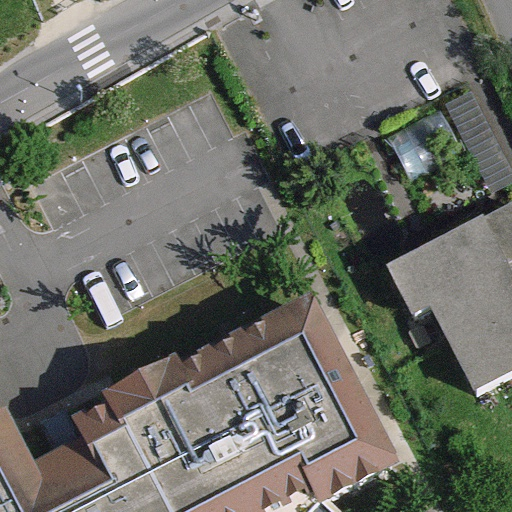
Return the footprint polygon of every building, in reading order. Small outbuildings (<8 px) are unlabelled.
[(501,188),(511,182),(511,126),(493,88),(458,106),(501,188)] [(486,232),(395,278),(419,327),(437,318),(481,403),(511,386),(511,316),(497,287),(510,281),(511,279),(511,220),(486,233),(486,232)] [(497,287),(511,316),(511,284),(510,281),(497,287)] [(0,511),(322,511),(326,508),(396,471),(316,319),(185,388),(178,374),(114,408),(120,421),(86,439),(92,451),(70,462),(28,484),(0,430),(0,511)] [(86,439),(79,424),(56,435),(70,462),(92,451),(86,439)]
